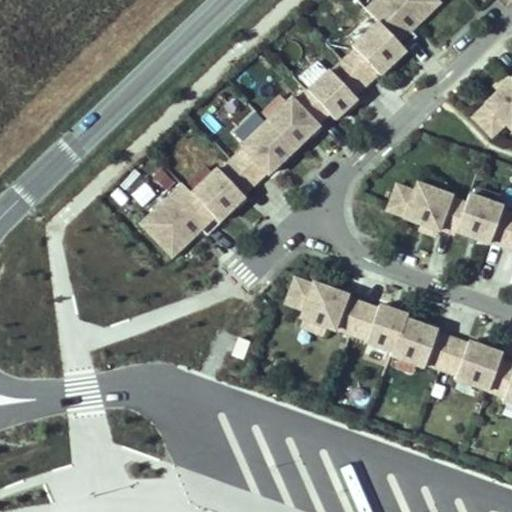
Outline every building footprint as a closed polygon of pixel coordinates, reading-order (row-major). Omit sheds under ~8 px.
[(140,224),(172,257),(201,229),(207,236),(220,224),(218,222),(244,197),(242,195),(266,173),(267,174),(318,126),(316,125),(329,113),(335,119),(357,99),(354,96),(377,74),(378,75),(404,50),(397,43),(439,2),(436,0),(375,0),(365,10),(376,21),(350,46),(353,49),(330,72),(328,70),(307,90),(305,88),(293,100),(290,97),(240,145),(243,148),(219,171),(216,168),(191,193),(182,184),(140,224)] [(486,105),(472,118),(491,137),(505,124),(511,130),(511,129),(511,79),(510,78),(484,103),(486,105)] [(163,192),(174,180),(159,166),(148,178),(163,192)] [(416,183),(413,191),(396,185),(387,211),(404,217),(404,219),(438,231),(438,229),(454,234),(455,232),(488,243),(489,241),(511,249),(511,215),(500,211),(501,207),(469,195),(466,204),(450,198),(450,196),(416,183)] [(294,278),(285,303),(302,310),(299,318),(333,330),(334,328),(364,339),(364,341),(392,352),(390,356),(422,368),(424,364),(455,375),(454,379),(502,397),(501,399),(511,402),(511,365),(499,361),(501,355),(468,342),(467,345),(436,333),(437,331),(405,319),(406,315),(378,305),(376,308),(345,297),(346,295),(313,282),(312,285),(294,278)]
